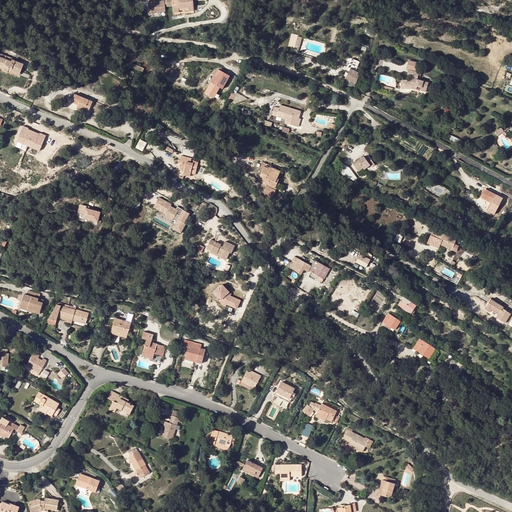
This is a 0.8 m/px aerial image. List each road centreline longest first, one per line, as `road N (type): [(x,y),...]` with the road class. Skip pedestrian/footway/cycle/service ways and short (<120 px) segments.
road 1 (track): [(425,449),(355,413),(295,363),(132,302),(0,274)]
road 2 (unclassified): [(511,505),(442,470),(354,350),(260,255)]
road 3 (residential): [(260,255),(354,100),(511,184)]
road 4 (unclassified): [(260,255),(209,199),(126,150),(0,98)]
road 5 (residential): [(340,487),(314,457),(208,404),(102,378)]
road 6 (residential): [(92,385),(51,451),(33,463),(0,463)]
